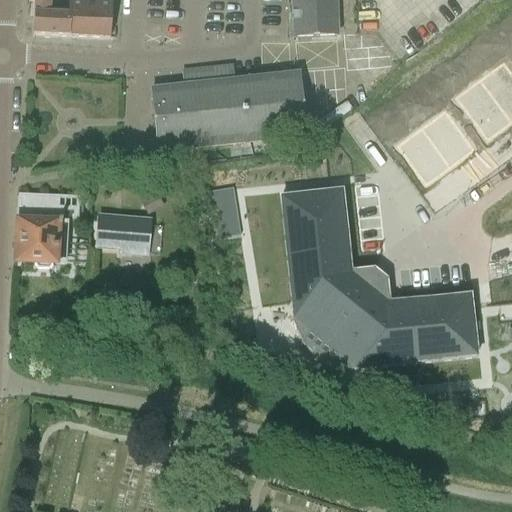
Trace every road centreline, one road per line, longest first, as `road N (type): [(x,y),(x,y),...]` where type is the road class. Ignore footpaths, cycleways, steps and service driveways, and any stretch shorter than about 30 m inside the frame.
road 1 (residential): [(3,53),(248,52),(250,0)]
road 2 (residential): [(399,275),(511,184)]
